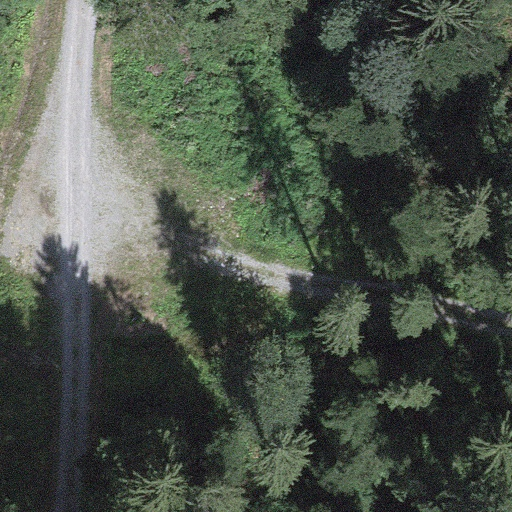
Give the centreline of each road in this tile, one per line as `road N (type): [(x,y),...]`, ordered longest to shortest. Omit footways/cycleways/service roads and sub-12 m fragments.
road 1 (track): [(77,235),(511,314)]
road 2 (track): [(77,235),(82,511)]
road 3 (residential): [(83,0),(77,235)]
